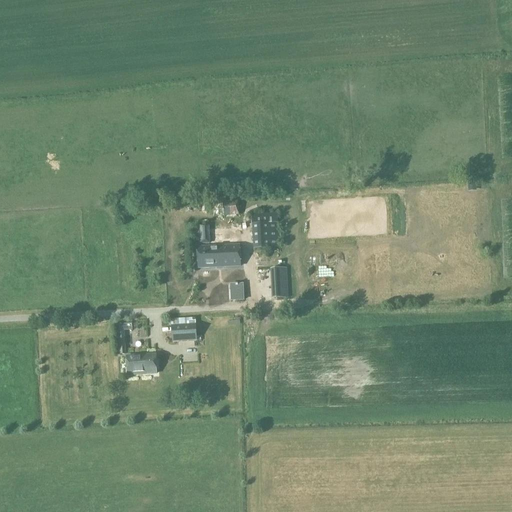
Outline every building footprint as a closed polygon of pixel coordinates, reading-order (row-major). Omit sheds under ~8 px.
[(222,214),(235,214),(235,203),(222,203),(222,214)] [(265,215),(252,215),(253,249),(256,249),(279,248),(277,214),(265,215)] [(210,244),(209,226),(197,227),(198,244),(210,244)] [(197,250),(198,270),(240,267),(238,247),(197,250)] [(275,270),(276,285),(287,284),(286,269),(275,270)] [(230,285),(231,296),(235,296),(235,301),(243,301),(242,285),(230,285)] [(127,355),(124,325),(115,325),(117,356),(127,355)] [(197,342),(196,325),(171,326),(172,344),(197,342)] [(128,377),(156,376),(155,356),(127,357),(128,377)]
